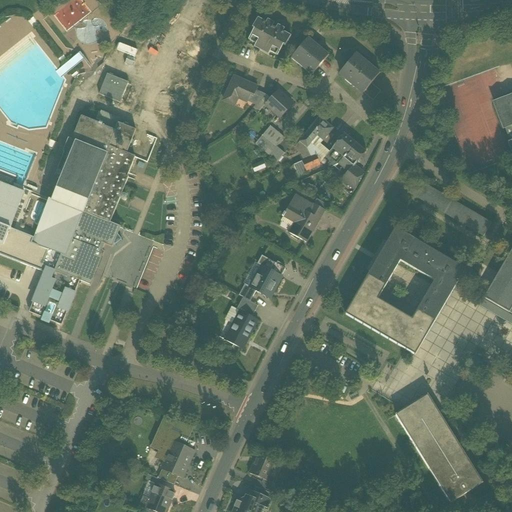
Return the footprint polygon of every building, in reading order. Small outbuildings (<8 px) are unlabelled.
[(270,52),(277,56),(283,46),(285,47),(291,37),(284,33),(283,34),(282,33),(284,29),(278,26),(275,29),(272,28),(274,24),(267,20),(265,24),(264,23),(264,22),(258,19),(252,29),(254,30),(248,41),(255,45),(254,48),(268,56),(270,52)] [(309,70),(313,74),(328,56),(308,39),(293,57),(297,60),(295,63),(307,73),(309,70)] [(358,89),(364,93),(371,84),(380,74),(369,65),(368,67),(365,64),(366,63),(356,54),(340,74),(345,78),(344,80),(356,90),(358,89)] [(99,95),(120,104),(128,83),(107,75),(99,95)] [(223,101),(234,106),(237,98),(249,103),(252,92),(255,94),(257,91),(258,88),(245,82),(245,81),(235,77),(223,101)] [(364,93),(373,101),(380,92),(371,84),(364,93)] [(249,103),(256,106),(266,95),(257,91),(255,94),(252,92),(249,103)] [(266,105),(280,118),(293,105),(278,91),(270,100),(266,105)] [(270,100),(266,95),(256,106),(253,109),(258,113),(266,105),(270,100)] [(511,98),(497,104),(511,144),(511,98)] [(104,127),(115,131),(118,123),(119,119),(101,111),(97,121),(105,124),(104,126),(104,127)] [(126,154),(130,145),(132,140),(136,130),(118,123),(115,131),(104,127),(104,126),(82,117),(76,132),(74,137),(72,141),(69,139),(63,152),(64,152),(68,154),(70,155),(61,177),(55,193),(52,201),(52,202),(74,210),(72,216),(68,214),(65,221),(69,222),(67,228),(61,226),(58,234),(60,235),(96,249),(83,282),(79,281),(91,286),(104,253),(102,252),(105,245),(112,248),(114,244),(115,245),(121,240),(118,235),(120,227),(110,223),(128,177),(127,177),(135,158),(135,157),(126,154)] [(299,142),(307,148),(317,136),(323,141),(333,129),(319,118),(299,142)] [(262,136),(276,147),(284,138),(270,127),(262,136)] [(72,137),(74,137),(76,132),(67,128),(65,134),(72,137)] [(337,165),(338,164),(343,158),(355,144),(344,135),(329,152),(326,156),(333,167),(337,165)] [(255,145),(277,163),(284,154),(276,147),(262,136),(255,145)] [(321,152),(325,148),(320,145),(323,141),(317,136),(307,148),(310,157),(315,155),(321,152)] [(307,148),(299,142),(293,149),(301,155),(303,161),(310,157),(307,148)] [(355,144),(343,158),(353,166),(354,166),(365,153),(355,144)] [(315,155),(318,161),(326,156),(329,152),(325,148),(321,152),(315,155)] [(135,158),(147,161),(148,154),(143,153),(143,151),(137,149),(135,158)] [(303,161),(302,162),(306,171),(320,165),(318,161),(315,155),(310,157),(303,161)] [(348,172),(353,166),(343,158),(338,164),(348,172)] [(298,175),(306,171),(302,162),(293,165),(298,175)] [(261,163),(252,167),(255,174),(264,170),(261,163)] [(342,180),(355,190),(364,174),(354,166),(353,166),(348,172),(342,180)] [(409,194),(483,237),(491,224),(417,181),(409,194)] [(0,244),(3,246),(10,229),(24,193),(21,192),(13,188),(0,183),(0,244)] [(295,196),(290,204),(309,214),(313,206),(295,196)] [(34,238),(32,244),(48,250),(42,266),(48,268),(60,235),(58,234),(61,226),(67,228),(69,222),(65,221),(68,214),(72,216),(74,210),(52,202),(52,201),(49,200),(34,238)] [(314,205),(324,211),(327,206),(317,200),(314,205)] [(316,218),(309,214),(290,204),(284,215),(295,222),(292,229),(289,233),(306,243),(315,228),(311,226),(316,218)] [(316,218),(319,220),(325,211),(324,211),(314,205),(313,206),(309,214),(316,218)] [(295,222),(284,215),(280,222),(292,229),(295,222)] [(315,228),(319,220),(316,218),(311,226),(315,228)] [(34,238),(10,229),(3,246),(0,244),(0,255),(45,273),(46,273),(48,274),(50,269),(48,268),(42,266),(48,250),(32,244),(34,238)] [(395,229),(382,251),(400,262),(434,282),(453,291),(458,283),(465,270),(395,229)] [(60,235),(48,268),(50,269),(48,274),(36,306),(32,313),(32,314),(39,317),(39,318),(40,319),(40,317),(42,318),(50,321),(61,326),(79,281),(83,282),(96,249),(60,235)] [(511,315),(511,249),(483,298),(509,313),(509,314),(511,315)] [(415,356),(453,291),(434,282),(412,320),(378,300),(400,262),(382,251),(345,315),(415,356)] [(260,265),(271,271),(275,264),(262,256),(257,264),(260,266),(260,265)] [(260,266),(257,264),(256,264),(244,285),(245,285),(249,287),(253,279),(260,266)] [(285,269),(275,264),(271,271),(281,277),(285,269)] [(256,292),(270,299),(282,277),(281,277),(271,271),(260,265),(260,266),(262,267),(255,280),(253,279),(249,287),(248,288),(256,292)] [(260,266),(253,279),(255,280),(262,267),(260,266)] [(32,314),(32,313),(30,312),(46,273),(45,273),(29,313),(32,314)] [(48,274),(46,273),(30,312),(32,313),(36,306),(48,274)] [(511,325),(511,315),(509,314),(509,313),(483,298),(458,283),(453,291),(511,325)] [(239,296),(243,298),(250,302),(256,292),(248,288),(249,287),(245,285),(239,296)] [(258,306),(250,302),(243,298),(237,309),(239,311),(252,317),(258,306)] [(225,321),(235,327),(239,320),(235,318),(239,311),(237,309),(232,307),(225,321)] [(224,340),(242,350),(258,321),(252,317),(239,311),(235,318),(239,320),(235,327),(233,331),(230,329),(224,340)] [(395,415),(450,504),(483,484),(427,395),(395,415)] [(158,451),(168,455),(174,442),(184,447),(193,429),(165,417),(151,447),(158,451)] [(176,476),(182,479),(194,451),(184,447),(174,442),(168,455),(165,463),(162,470),(176,476)] [(155,458),(165,463),(168,455),(158,451),(155,458)] [(258,481),(267,485),(268,481),(276,463),(258,455),(249,474),(259,478),(258,481)] [(162,470),(158,479),(164,481),(172,485),(176,476),(162,470)] [(161,487),(164,481),(158,479),(153,477),(151,483),(155,484),(161,487)] [(255,487),(256,488),(271,494),(274,488),(266,485),(267,485),(258,481),(255,487)] [(148,509),(154,511),(166,511),(175,492),(161,487),(155,484),(149,500),(149,501),(151,502),(148,509)] [(273,495),(271,494),(256,488),(254,493),(260,496),(270,500),(273,495)] [(262,511),(263,511),(262,511),(264,507),(267,509),(270,500),(260,496),(254,493),(248,491),(246,496),(245,498),(241,500),(239,499),(232,511),(262,511)] [(149,501),(149,500),(143,498),(140,506),(148,509),(151,502),(149,501)]
